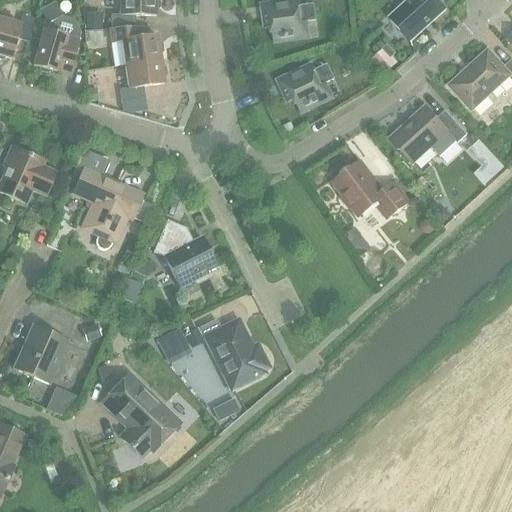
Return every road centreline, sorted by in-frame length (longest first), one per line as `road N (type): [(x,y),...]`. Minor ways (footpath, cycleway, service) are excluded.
road 1 (residential): [(229,135),(251,157),(275,162),(299,153),(394,93),(478,18)]
road 2 (residential): [(204,147),(0,92)]
road 3 (residential): [(270,316),(207,186),(204,147)]
road 4 (residential): [(229,135),(209,0)]
